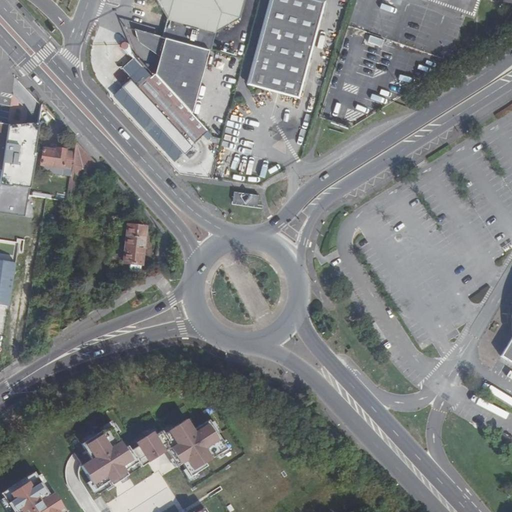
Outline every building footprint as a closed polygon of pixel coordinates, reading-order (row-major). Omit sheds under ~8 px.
[(161,37),(187,45),(207,50),(210,51),(216,32),(227,26),(240,18),(244,0),(155,0),(166,19),(161,37)] [(295,62),(305,65),(323,2),(316,0),(270,0),(247,83),(266,88),(292,73),(295,62)] [(154,73),(154,74),(190,113),(207,50),(187,45),(161,37),(153,35),(139,31),(142,44),(159,58),(154,73)] [(296,96),(305,65),(295,62),(292,73),(266,88),(296,96)] [(124,76),(135,88),(141,82),(147,77),(136,65),(130,70),(124,76)] [(206,130),(190,113),(154,74),(151,77),(149,78),(147,76),(147,77),(141,82),(135,88),(137,90),(130,96),(165,133),(175,144),(183,153),(198,138),(206,130)] [(175,144),(165,133),(153,144),(162,155),(175,144)] [(74,153),(72,169),(67,197),(77,196),(79,182),(75,182),(81,169),(91,179),(101,170),(76,143),(74,153)] [(72,169),(74,153),(55,150),(54,151),(42,150),(40,166),(41,166),(62,169),(62,168),(72,169)] [(114,225),(113,235),(122,236),(124,226),(114,225)] [(146,228),(127,226),(122,264),(129,265),(128,272),(140,273),(146,228)] [(0,260),(0,304),(10,306),(16,262),(0,260)] [(459,283),(465,293),(473,288),(467,278),(459,283)] [(439,326),(458,314),(446,296),(428,307),(439,326)] [(58,321),(47,319),(44,343),(55,336),(58,321)] [(185,417),(130,452),(139,467),(173,446),(191,475),(233,449),(214,418),(194,430),(185,417)] [(109,419),(74,441),(87,461),(81,465),(94,485),(100,482),(105,489),(139,467),(130,452),(109,419)] [(59,511),(35,473),(1,495),(11,511),(59,511)]
